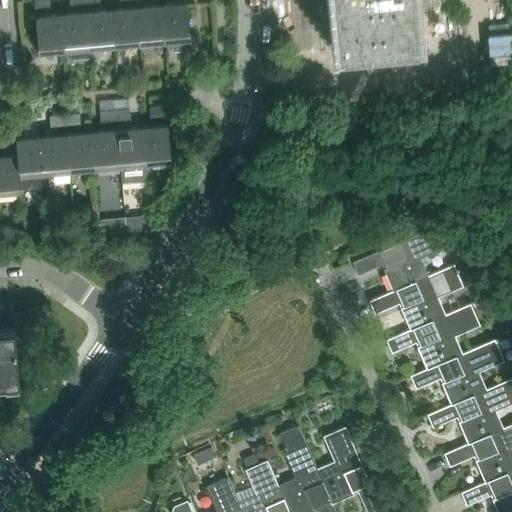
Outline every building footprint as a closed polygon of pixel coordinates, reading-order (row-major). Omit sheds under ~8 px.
[(416,46),(413,11),(411,0),(334,0),(339,53),(416,46)] [(432,0),(415,0),(416,10),(434,8),(432,0)] [(161,6),(165,42),(190,40),(187,4),(161,6)] [(139,45),(165,42),(161,6),(136,8),(139,45)] [(114,47),(139,45),(136,8),(111,11),(114,47)] [(86,13),(89,49),(114,47),(111,11),(86,13)] [(64,51),(89,49),(86,13),(60,15),(64,51)] [(60,15),(35,17),(38,53),(64,51),(60,15)] [(166,116),(165,105),(150,106),(151,117),(166,116)] [(131,119),(130,108),(115,109),(116,120),(131,119)] [(116,120),(115,109),(100,110),(101,121),(116,120)] [(80,123),(79,113),(65,114),(65,124),(80,123)] [(65,124),(65,114),(50,115),(50,125),(65,124)] [(31,128),(30,117),(15,118),(15,129),(31,128)] [(144,164),(170,161),(166,125),(141,128),(144,164)] [(119,166),(144,164),(141,128),(116,130),(119,166)] [(94,169),(119,166),(116,130),(91,133),(94,169)] [(69,171),(94,169),(91,133),(66,135),(69,171)] [(44,173),(69,171),(66,135),(41,137),(44,173)] [(19,176),(44,173),(41,137),(15,140),(17,156),(19,176)] [(0,194),(20,192),(19,176),(17,156),(0,157),(0,194)] [(139,216),(126,217),(127,232),(140,231),(139,216)] [(127,232),(126,217),(99,219),(100,234),(127,232)] [(456,217),(446,222),(449,228),(459,224),(456,217)] [(446,246),(437,225),(436,224),(352,261),(358,274),(382,264),(393,290),(428,275),(421,257),(446,246)] [(393,290),(369,300),(375,313),(399,303),(410,328),(445,313),(438,296),(463,285),(453,264),(428,275),(393,290)] [(410,328),(386,339),(392,352),(416,341),(427,367),(462,352),(454,335),(480,324),(470,302),(445,313),(410,328)] [(0,381),(18,380),(13,327),(0,328),(0,381)] [(494,338),(462,352),(427,367),(410,375),(416,387),(440,377),(451,403),(486,388),(479,371),(504,360),(494,338)] [(486,388),(451,403),(427,413),(433,426),(456,416),(468,442),(503,427),(496,410),(511,402),(511,378),(511,377),(486,388)] [(511,422),(503,427),(468,442),(444,452),(450,465),(473,455),(485,481),(511,469),(511,422)] [(295,477),(278,484),(290,511),(311,511),(319,508),(321,511),(336,511),(332,503),(317,467),(298,424),(280,433),(287,450),(284,452),(295,477)] [(334,460),(317,467),(332,503),(358,492),(367,511),(376,511),(382,510),(345,425),(323,435),(334,460)] [(210,447),(205,450),(209,459),(215,456),(210,447)] [(254,453),(242,459),(246,468),(258,463),(254,453)] [(256,494),(239,501),(243,511),(290,511),(278,484),(267,459),(245,469),(256,494)] [(490,494),(497,511),(511,511),(511,469),(485,481),(461,491),(467,504),(490,494)] [(243,511),(239,501),(228,476),(206,486),(217,511),(214,511),(243,511)]
